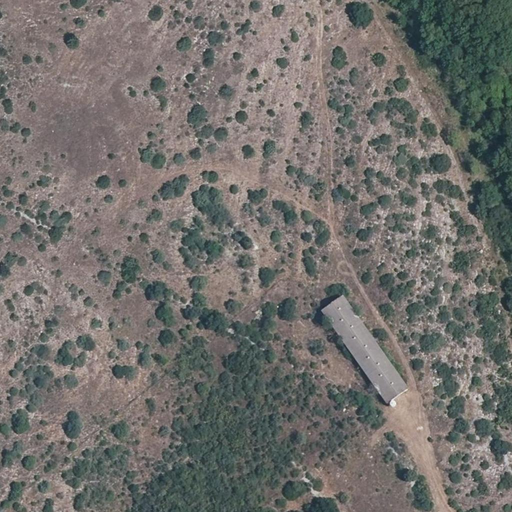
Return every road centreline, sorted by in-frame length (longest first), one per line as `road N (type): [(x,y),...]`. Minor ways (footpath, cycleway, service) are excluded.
road 1 (track): [(317,0),(335,236),(411,380),(405,408),(454,511)]
road 2 (track): [(511,339),(451,152),(367,0)]
